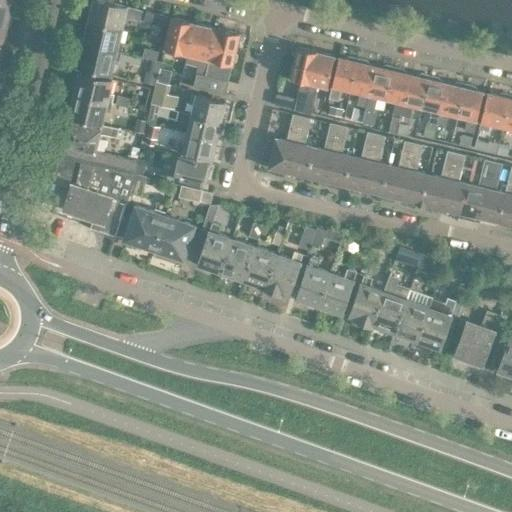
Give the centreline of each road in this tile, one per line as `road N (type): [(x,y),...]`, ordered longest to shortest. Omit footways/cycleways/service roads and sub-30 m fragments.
road 1 (primary): [(14,352),(43,355),(479,511)]
road 2 (residential): [(277,10),(243,185),(413,230),(511,244)]
road 3 (primary): [(511,471),(289,390),(123,347)]
road 4 (residential): [(511,425),(229,326)]
road 5 (residential): [(511,65),(277,10)]
road 6 (unclassified): [(0,199),(54,0)]
road 7 (residential): [(229,326),(59,267)]
